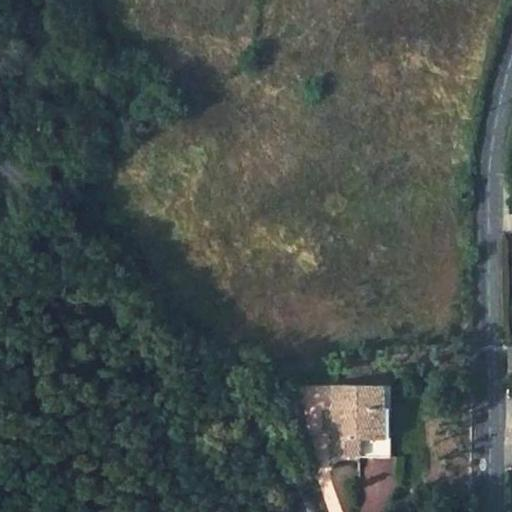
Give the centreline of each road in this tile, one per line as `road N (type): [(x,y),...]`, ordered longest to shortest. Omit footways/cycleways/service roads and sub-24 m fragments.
road 1 (unclassified): [(300,511),(208,338),(0,157)]
road 2 (unclassified): [(511,64),(487,204),(485,511)]
